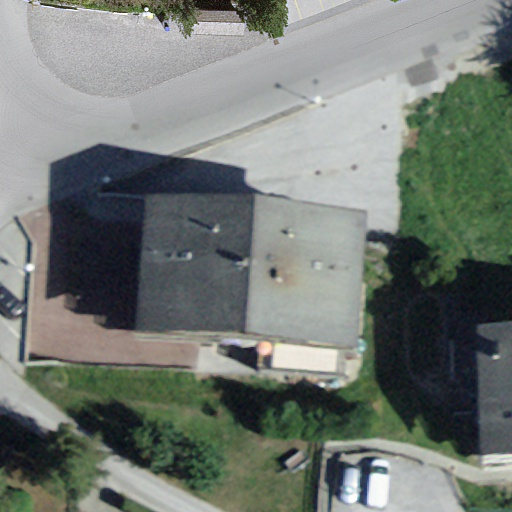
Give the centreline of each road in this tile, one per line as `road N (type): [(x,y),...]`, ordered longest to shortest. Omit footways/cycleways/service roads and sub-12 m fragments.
road 1 (tertiary): [(488,0),(0,187)]
road 2 (residential): [(0,387),(127,488),(182,511)]
